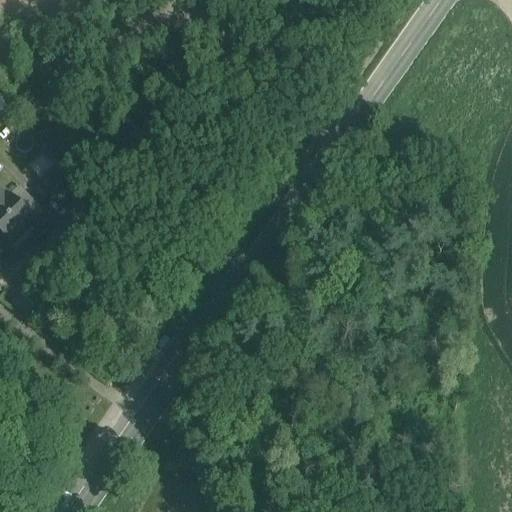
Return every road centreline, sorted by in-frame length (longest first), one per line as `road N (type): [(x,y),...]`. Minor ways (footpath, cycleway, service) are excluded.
road 1 (secondary): [(88,511),(439,0)]
road 2 (unknown): [(248,132),(232,51),(199,21),(170,21),(125,52),(123,82),(141,121),(213,133)]
